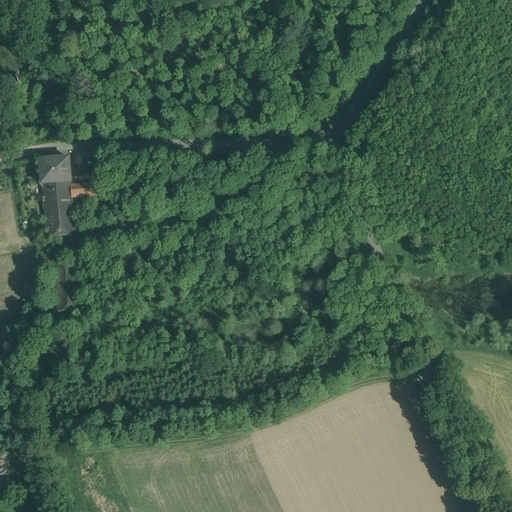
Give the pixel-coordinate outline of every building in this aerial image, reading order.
[(40,162),(42,185),(71,183),(69,159),(40,162)] [(72,199),(71,186),(71,183),(42,185),(46,238),(75,235),(72,199)] [(71,186),(72,199),(97,197),(96,184),(71,186)] [(124,222),(121,210),(109,213),(112,225),(124,222)] [(85,263),(52,266),(56,313),(82,311),(79,273),(86,273),(85,263)]
